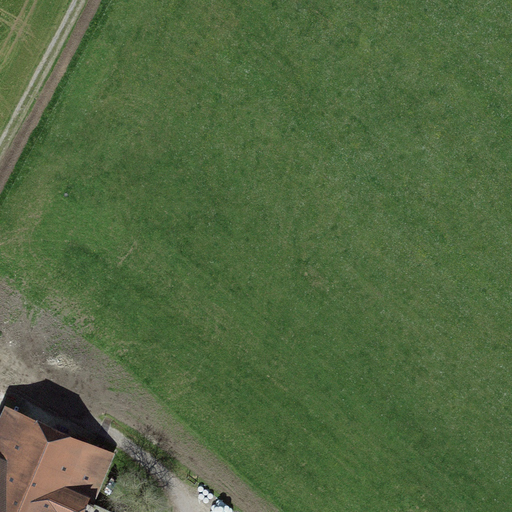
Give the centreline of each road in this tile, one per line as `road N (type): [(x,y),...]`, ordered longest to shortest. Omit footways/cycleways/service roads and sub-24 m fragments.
road 1 (track): [(0,364),(209,511)]
road 2 (track): [(79,0),(0,150)]
